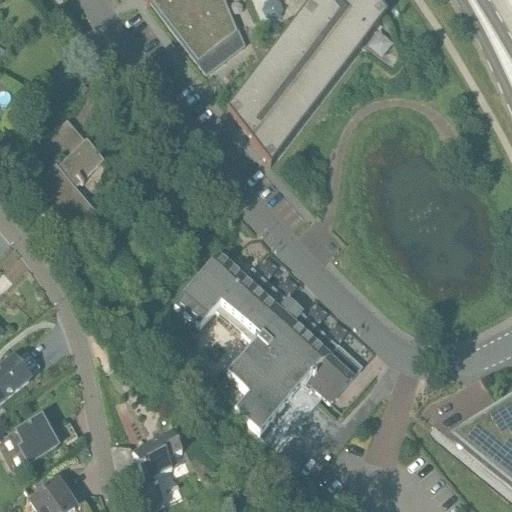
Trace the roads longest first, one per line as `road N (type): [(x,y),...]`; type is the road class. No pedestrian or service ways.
road 1 (unclassified): [(88,0),(268,230),(384,346),(413,361)]
road 2 (residential): [(115,511),(69,323),(43,273),(0,220)]
